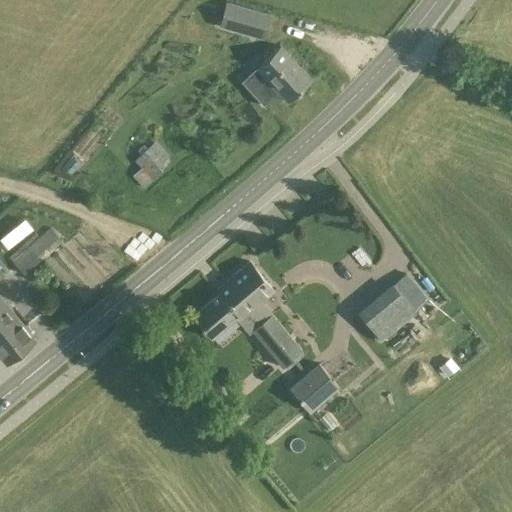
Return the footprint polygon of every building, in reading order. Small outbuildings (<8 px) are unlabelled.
[(244,22),(266,28),(270,14),(227,2),(220,26),(242,31),(244,22)] [(280,46),(257,67),(267,79),(252,92),(265,106),(280,92),(288,101),(312,79),(280,46)] [(167,158),(153,143),(135,160),(153,179),(162,170),(158,166),(167,158)] [(0,231),(0,240),(4,247),(31,228),(23,216),(0,231)] [(59,237),(49,227),(39,237),(48,247),(59,237)] [(8,258),(11,262),(12,261),(22,273),(39,258),(28,246),(35,239),(32,236),(8,258)] [(249,261),(226,281),(237,294),(235,295),(260,323),(272,313),(261,301),(275,289),(249,261)] [(237,294),(226,281),(218,288),(220,290),(192,315),(211,336),(234,317),(249,334),(251,332),(282,367),(303,349),(272,313),(260,323),(235,295),(237,294)] [(418,314),(395,286),(360,315),(382,343),(418,314)] [(0,356),(6,363),(35,339),(0,295),(0,356)] [(320,332),(339,337),(344,316),(324,312),(320,332)] [(457,367),(449,358),(438,367),(446,376),(457,367)] [(290,390),(311,414),(340,390),(319,365),(290,390)]
